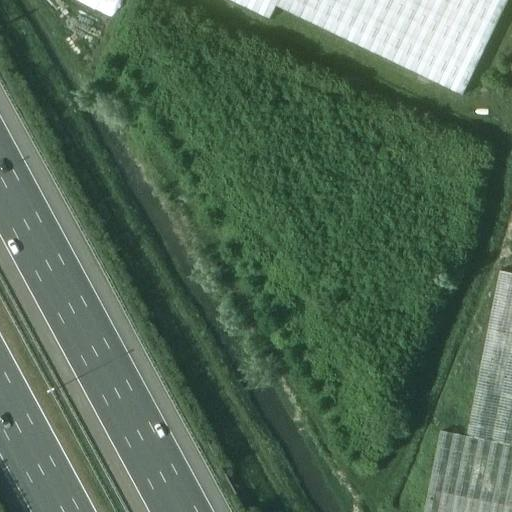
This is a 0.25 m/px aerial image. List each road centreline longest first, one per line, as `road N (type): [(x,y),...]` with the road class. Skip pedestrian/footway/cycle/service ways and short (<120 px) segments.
road 1 (motorway): [(180,511),(0,175)]
road 2 (motorway): [(0,397),(61,511)]
